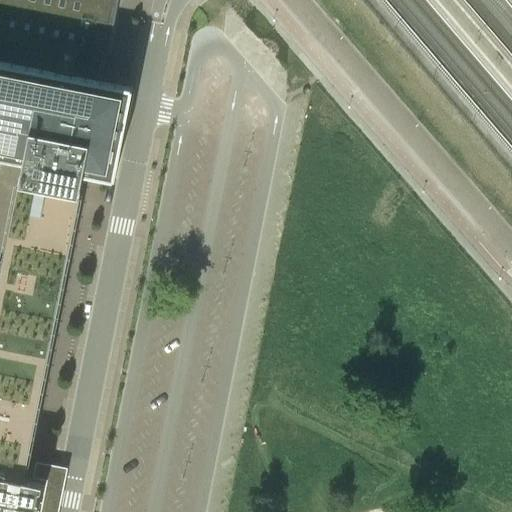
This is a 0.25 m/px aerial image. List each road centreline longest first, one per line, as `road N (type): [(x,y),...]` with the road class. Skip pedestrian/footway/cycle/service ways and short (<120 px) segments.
road 1 (unclassified): [(155,52),(64,511)]
road 2 (tertiary): [(298,0),(511,250)]
